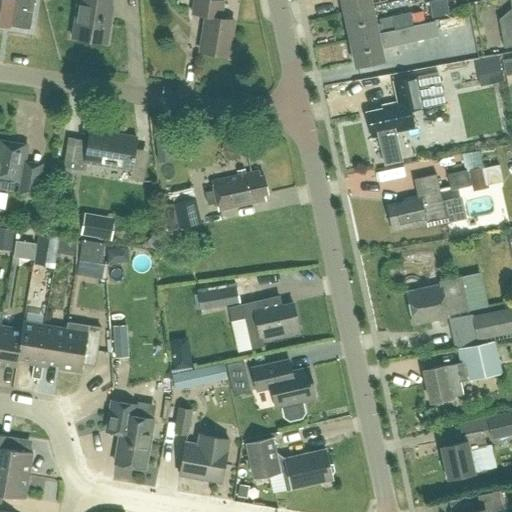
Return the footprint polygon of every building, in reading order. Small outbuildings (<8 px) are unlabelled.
[(0,0),(0,26),(10,28),(11,23),(31,27),(35,0),(0,0)] [(78,0),(73,38),(107,44),(112,8),(110,7),(111,0),(78,0)] [(231,39),(233,22),(220,20),(223,2),(211,0),(195,0),(193,15),(206,17),(201,52),(231,57),(234,40),(231,39)] [(371,7),(369,0),(340,0),(344,13),(371,7)] [(444,0),(441,0),(428,3),(431,19),(448,15),(444,0)] [(511,46),(511,0),(510,0),(511,7),(511,8),(498,19),(503,48),(511,46)] [(382,23),(375,24),(371,7),(344,13),(349,39),(384,32),(382,23)] [(396,29),(414,25),(411,12),(393,16),(396,29)] [(423,12),(412,14),(414,22),(425,20),(423,12)] [(414,25),(396,29),(399,42),(417,38),(414,25)] [(349,39),(355,67),(383,61),(378,42),(386,41),(384,32),(349,39)] [(479,64),(483,83),(501,79),(497,60),(479,64)] [(414,128),(410,111),(444,103),(437,72),(392,82),(397,103),(382,106),(382,109),(366,113),(372,138),(414,128)] [(458,101),(436,107),(439,120),(462,114),(458,101)] [(166,121),(151,123),(153,141),(168,138),(166,121)] [(88,142),(69,139),(65,167),(84,170),(85,162),(131,169),(136,138),(90,130),(88,142)] [(0,142),(0,177),(19,181),(17,193),(37,197),(42,173),(24,170),(28,147),(0,142)] [(487,186),(483,167),(469,170),(473,188),(487,186)] [(471,185),(468,169),(449,173),(452,189),(471,185)] [(212,182),(214,190),(207,192),(209,204),(217,203),(218,211),(265,200),(264,195),(268,194),(263,176),(260,177),(258,171),(212,182)] [(403,203),(387,206),(392,231),(425,224),(426,228),(466,219),(461,196),(441,200),(435,175),(414,179),(417,196),(402,199),(403,203)] [(203,223),(197,198),(163,205),(169,230),(180,227),(180,228),(203,223)] [(81,235),(98,238),(102,217),(85,214),(81,235)] [(273,224),(229,234),(227,227),(202,233),(206,251),(229,245),(233,264),(280,253),(273,224)] [(0,248),(13,251),(16,229),(0,227),(0,248)] [(29,260),(33,235),(19,233),(15,258),(29,260)] [(35,263),(54,266),(59,238),(39,235),(35,263)] [(80,240),(77,260),(101,264),(102,243),(80,240)] [(127,247),(108,248),(109,263),(128,262),(127,247)] [(406,293),(413,325),(448,317),(448,315),(467,311),(460,278),(439,282),(440,285),(406,293)] [(238,286),(199,293),(201,309),(241,302),(238,286)] [(244,317),(251,347),(262,345),(261,341),(299,333),(293,309),(290,310),(289,304),(280,306),(278,296),(228,307),(231,320),(244,317)] [(511,307),(474,315),(479,340),(511,332),(511,307)] [(22,321),(22,325),(21,329),(22,329),(17,358),(34,361),(32,369),(41,371),(42,363),(38,362),(44,325),(22,321)] [(42,363),(59,365),(65,332),(66,328),(44,325),(38,362),(42,363)] [(0,327),(0,363),(16,366),(17,358),(22,329),(21,329),(0,326),(0,327)] [(59,365),(58,369),(81,373),(85,349),(96,351),(100,327),(88,326),(87,335),(65,332),(59,365)] [(116,358),(128,357),(126,326),(114,326),(116,358)] [(452,398),(452,397),(463,395),(460,382),(501,373),(494,341),(458,349),(461,363),(445,367),(445,366),(424,370),(431,403),(452,398)] [(172,354),(175,370),(194,366),(192,351),(172,354)] [(242,361),(222,365),(229,396),(249,392),(242,361)] [(281,405),(284,417),(289,420),(301,417),(304,412),(301,401),(314,398),(308,369),(290,373),(288,361),(251,369),(256,390),(270,387),(275,407),(281,405)] [(41,371),(32,369),(31,378),(40,379),(41,371)] [(196,369),(171,374),(175,391),(200,385),(196,369)] [(119,434),(114,463),(144,469),(152,420),(133,416),(135,406),(111,401),(106,431),(119,434)] [(178,408),(174,432),(186,434),(191,411),(178,408)] [(511,435),(511,411),(487,417),(493,440),(511,435)] [(486,446),(482,431),(464,435),(466,443),(440,448),(447,479),(474,473),(469,450),(486,446)] [(220,483),(225,456),(228,440),(198,434),(197,444),(184,442),(179,475),(220,483)] [(0,470),(28,476),(32,453),(9,449),(11,437),(0,435),(0,470)] [(246,444),(254,479),(286,471),(290,489),(332,479),(325,449),(276,460),(271,438),(246,444)] [(24,499),(28,476),(0,470),(0,500),(1,495),(24,499)] [(505,511),(501,492),(478,497),(481,511),(479,511),(505,511)]
